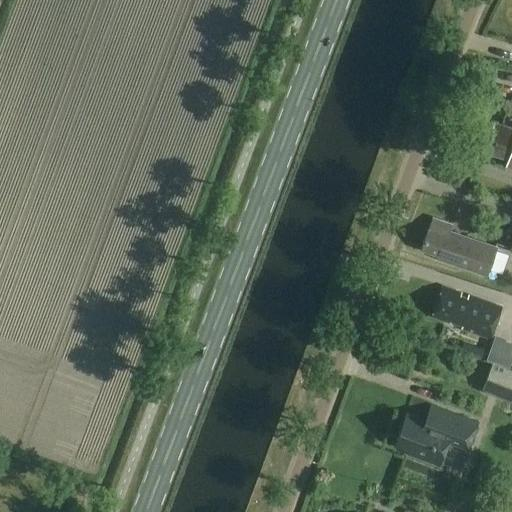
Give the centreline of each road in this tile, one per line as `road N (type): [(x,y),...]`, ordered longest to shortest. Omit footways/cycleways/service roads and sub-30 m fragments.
road 1 (unclassified): [(282,511),(473,0)]
road 2 (primary): [(144,511),(334,0)]
